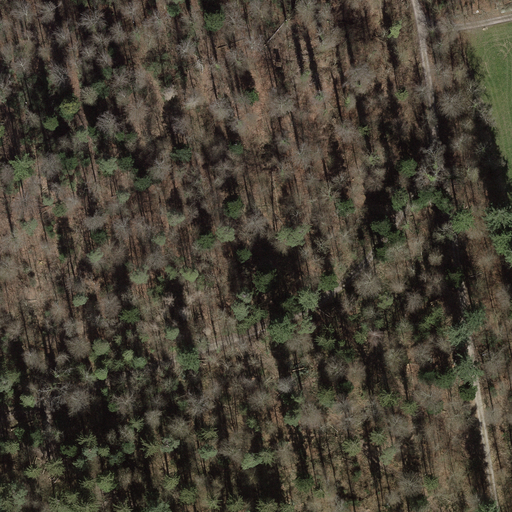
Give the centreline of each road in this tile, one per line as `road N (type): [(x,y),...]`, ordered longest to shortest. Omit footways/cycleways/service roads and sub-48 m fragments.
road 1 (track): [(437,131),(401,220),(355,276),(294,318),(0,420)]
road 2 (track): [(496,511),(423,29)]
road 3 (track): [(54,399),(45,424),(51,455),(141,511)]
road 4 (track): [(416,0),(423,29),(511,13)]
